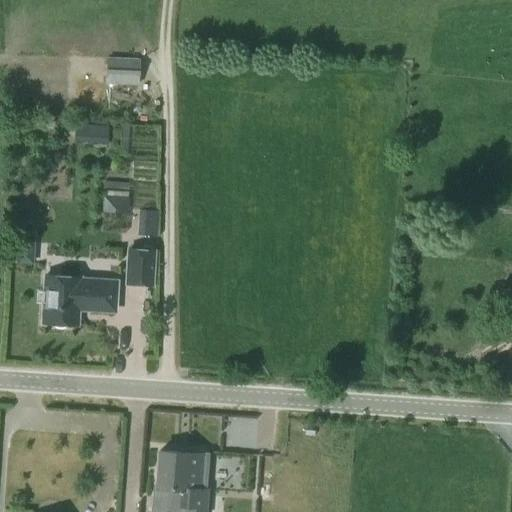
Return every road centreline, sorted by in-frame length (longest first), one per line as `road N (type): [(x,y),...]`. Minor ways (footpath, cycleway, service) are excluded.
road 1 (residential): [(166,393),(172,0)]
road 2 (tertiary): [(511,415),(166,393)]
road 3 (tertiary): [(166,393),(0,382)]
